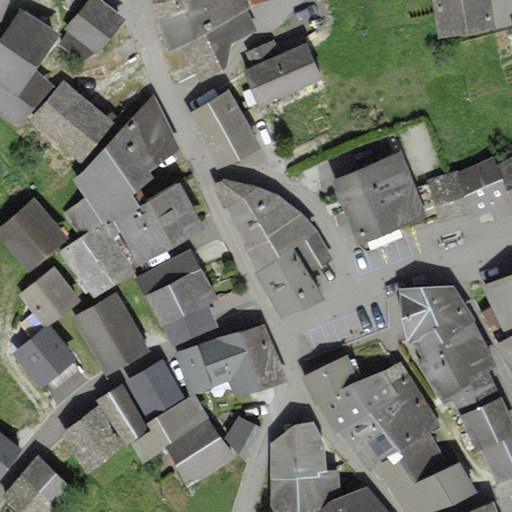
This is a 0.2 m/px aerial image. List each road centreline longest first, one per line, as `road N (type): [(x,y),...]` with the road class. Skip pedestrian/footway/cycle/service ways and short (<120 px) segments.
road 1 (residential): [(270,323),(175,345),(49,430),(0,500)]
road 2 (residential): [(202,173),(247,173),(309,204),(361,291)]
road 3 (residential): [(202,173),(152,71),(137,11)]
road 4 (residential): [(270,323),(202,173)]
road 5 (residential): [(394,511),(290,385)]
road 6 (residential): [(511,385),(450,263)]
road 7 (residential): [(245,511),(290,385)]
